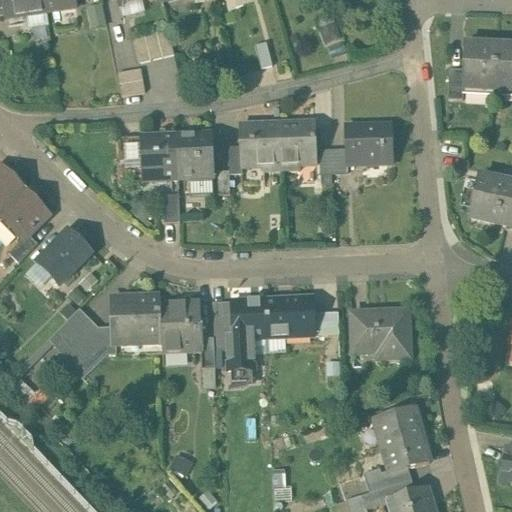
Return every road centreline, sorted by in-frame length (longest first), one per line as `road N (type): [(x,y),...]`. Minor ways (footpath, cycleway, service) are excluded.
road 1 (residential): [(1,120),(132,248),(192,270),(438,265)]
road 2 (residential): [(418,57),(256,100),(144,116),(1,120)]
road 3 (residential): [(438,265),(459,434),(479,511)]
road 4 (residential): [(418,57),(438,265)]
